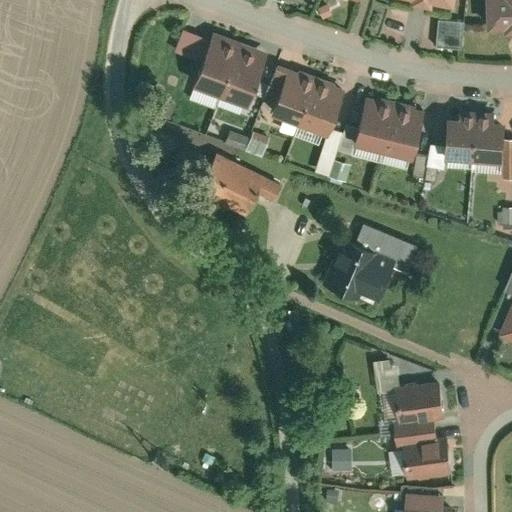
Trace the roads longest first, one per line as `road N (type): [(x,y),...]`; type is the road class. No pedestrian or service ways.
road 1 (residential): [(130,0),(117,40),(125,96),(252,309),(274,379),(288,511)]
road 2 (residential): [(197,0),(388,64),(478,83),(511,81)]
